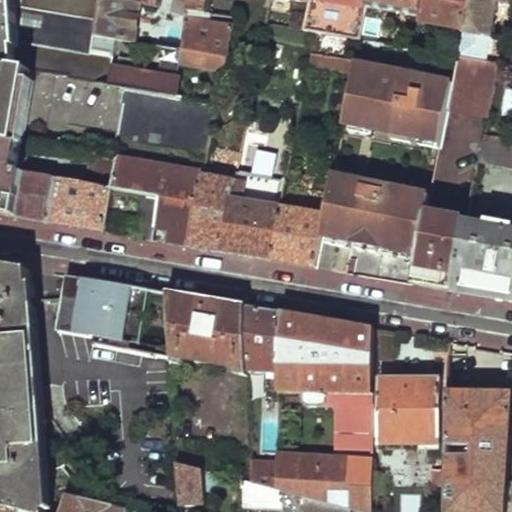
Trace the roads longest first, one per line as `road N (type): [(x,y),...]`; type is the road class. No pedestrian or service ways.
road 1 (residential): [(511,330),(0,243)]
road 2 (unknown): [(52,263),(42,312),(50,341),(66,357),(110,375)]
